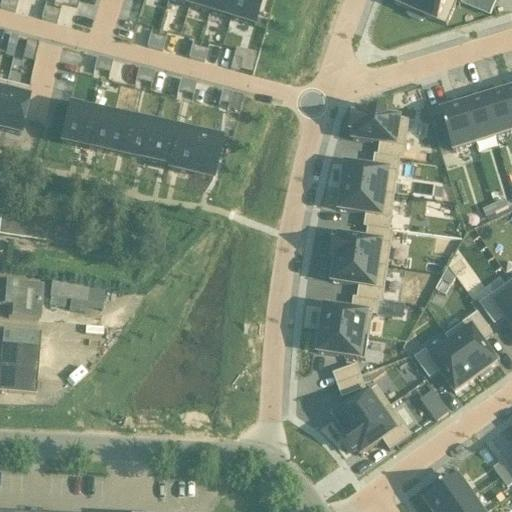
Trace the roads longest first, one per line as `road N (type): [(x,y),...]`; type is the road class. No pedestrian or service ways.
road 1 (residential): [(268,464),(288,219),(318,106)]
road 2 (residential): [(0,19),(318,106)]
road 3 (unclassified): [(0,443),(229,454),(268,464)]
road 4 (residential): [(326,82),(365,81),(511,38)]
road 5 (residential): [(511,398),(374,495)]
